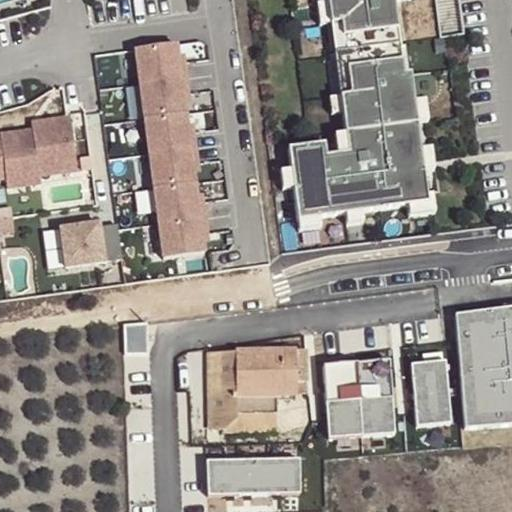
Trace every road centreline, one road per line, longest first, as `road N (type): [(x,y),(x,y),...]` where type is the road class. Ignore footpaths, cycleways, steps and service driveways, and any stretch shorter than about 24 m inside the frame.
road 1 (residential): [(169,511),(160,353),(176,336),(439,302),(464,296),(470,286)]
road 2 (residential): [(220,24),(248,251)]
road 3 (residential): [(0,63),(220,24)]
